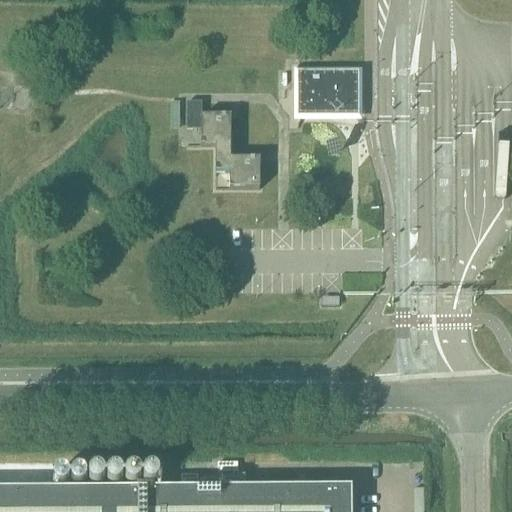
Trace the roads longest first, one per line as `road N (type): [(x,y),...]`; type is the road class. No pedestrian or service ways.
road 1 (unclassified): [(0,399),(469,392)]
road 2 (unclassified): [(473,511),(469,392)]
